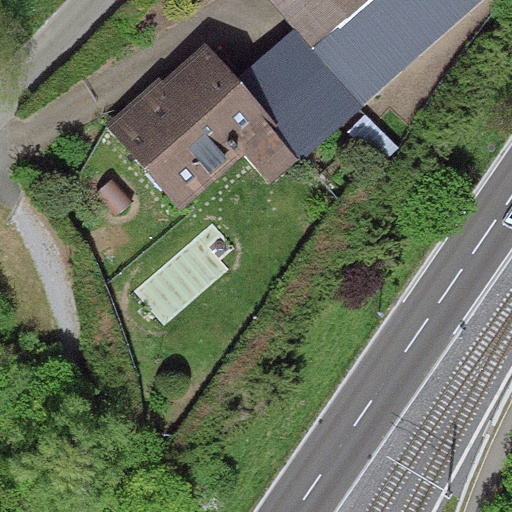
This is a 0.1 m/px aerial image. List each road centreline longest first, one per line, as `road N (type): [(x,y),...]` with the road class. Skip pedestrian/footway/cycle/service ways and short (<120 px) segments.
road 1 (primary): [(511,196),(294,511)]
road 2 (residential): [(81,0),(0,99)]
